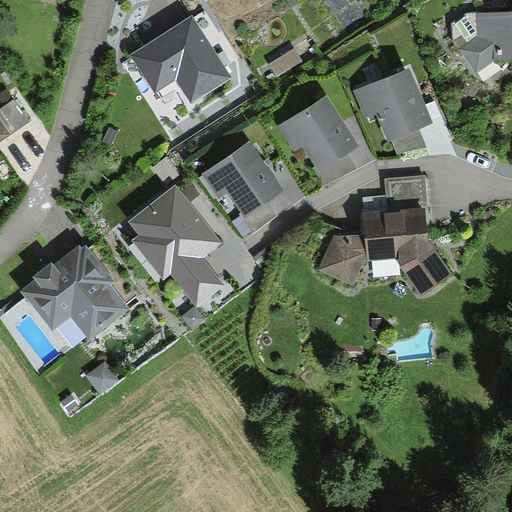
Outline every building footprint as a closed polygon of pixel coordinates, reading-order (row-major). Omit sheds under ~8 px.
[(476,35),(458,47),(473,69),(490,57),(511,56),(511,9),(474,13),(476,35)] [(179,78),(189,93),(222,73),(187,16),(131,50),(157,92),(179,78)] [(404,60),(353,78),(364,107),(376,103),(394,153),(423,143),(415,122),(425,119),(404,60)] [(354,142),(322,88),(275,115),(291,141),(303,135),(329,181),(351,168),(341,150),(354,142)] [(0,129),(23,115),(12,98),(0,105),(0,129)] [(275,192),(243,138),(196,165),(212,191),(224,185),(250,231),(272,218),(262,200),(275,192)] [(423,242),(421,177),(385,179),(386,204),(359,206),(364,255),(396,255),(422,289),(445,272),(423,242)] [(214,241),(172,189),(120,231),(161,283),(173,274),(196,302),(217,285),(194,257),(214,241)] [(355,244),(330,235),(320,263),(345,271),(355,244)] [(68,303),(86,330),(124,304),(79,239),(18,281),(44,319),(68,303)]
